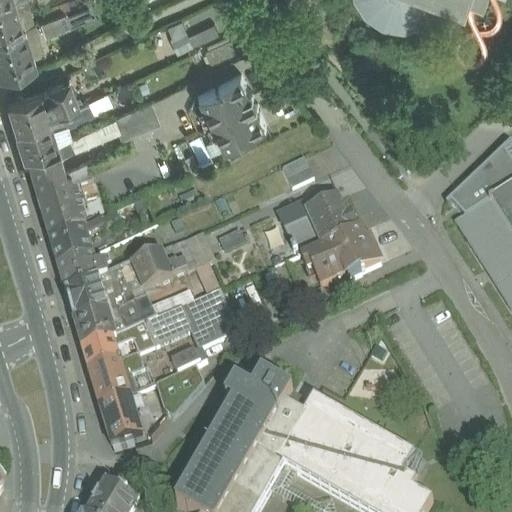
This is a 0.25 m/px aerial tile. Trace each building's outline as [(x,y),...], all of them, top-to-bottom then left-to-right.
[(75,0),(73,0),(57,6),(56,5),(41,11),(44,19),(45,19),(63,12),(79,6),(77,1),(76,1),(75,0)] [(363,0),(370,10),(386,20),(405,23),(424,18),(441,4),(435,0),(464,0),(467,1),(467,0),(363,0)] [(0,5),(0,37),(22,30),(14,2),(13,1),(0,5)] [(89,2),(79,6),(85,21),(85,22),(95,18),(89,2)] [(79,6),(63,12),(69,27),(85,21),(79,6)] [(63,12),(45,19),(44,19),(39,21),(45,36),(69,27),(63,12)] [(186,33),(200,28),(195,14),(181,19),(186,33)] [(214,26),(189,37),(194,48),(219,37),(214,26)] [(22,30),(0,37),(0,76),(35,66),(24,29),(22,30)] [(231,41),(205,53),(211,66),(237,54),(231,41)] [(241,77),(198,98),(223,150),(267,128),(259,113),(260,110),(258,105),(256,106),(252,99),(254,98),(252,93),(249,92),(241,77)] [(68,79),(48,87),(49,90),(42,92),(41,93),(49,118),(79,105),(68,79)] [(42,92),(7,102),(16,131),(50,120),(49,118),(41,93),(42,92)] [(79,105),(49,118),(50,120),(53,130),(66,124),(67,126),(94,115),(88,101),(79,105)] [(149,103),(114,119),(119,132),(120,132),(118,132),(122,140),(158,125),(149,103)] [(114,119),(57,144),(58,147),(24,158),(33,186),(66,176),(65,171),(61,157),(118,132),(119,132),(114,119)] [(50,120),(16,131),(24,158),(58,147),(57,144),(53,130),(50,120)] [(123,145),(113,149),(117,158),(127,154),(123,145)] [(511,146),(447,206),(449,208),(453,205),(466,220),(489,205),(489,204),(494,201),(494,202),(511,190),(511,164),(506,156),(511,150),(511,146)] [(102,154),(87,161),(92,179),(109,171),(102,154)] [(304,160),(282,170),(292,191),(314,180),(304,160)] [(65,171),(66,176),(33,186),(50,245),(83,233),(83,231),(87,229),(76,190),(94,185),(92,179),(87,161),(65,171)] [(511,190),(494,202),(494,201),(489,204),(489,205),(466,220),(457,226),(474,253),(511,313),(511,312),(511,190)] [(319,195),(302,203),(307,214),(324,206),(319,195)] [(152,199),(134,207),(137,218),(156,209),(152,199)] [(307,214),(283,225),(283,226),(294,251),(292,252),(294,257),(296,256),(298,259),(302,258),(359,232),(351,215),(346,218),(338,200),(307,214)] [(302,203),(272,217),(277,229),(283,226),(282,225),(283,225),(307,214),(302,203)] [(116,215),(103,221),(106,229),(120,222),(116,215)] [(83,233),(50,245),(57,271),(93,260),(87,238),(106,229),(103,221),(87,229),(83,231),(83,233)] [(359,232),(302,258),(309,274),(314,272),(321,288),(347,277),(349,283),(362,278),(361,276),(381,267),(373,249),(369,251),(360,232),(359,232)] [(196,240),(184,246),(176,249),(187,276),(207,267),(196,240)] [(187,276),(176,249),(162,256),(174,282),(187,276)] [(162,256),(132,269),(144,297),(174,283),(174,282),(162,256)] [(93,260),(57,271),(66,297),(100,287),(99,284),(108,280),(104,266),(96,269),(93,260)] [(108,280),(99,284),(100,287),(108,313),(144,297),(132,269),(108,280)] [(100,287),(66,297),(74,325),(108,315),(108,313),(100,287)] [(219,295),(182,312),(201,352),(237,336),(219,295)] [(108,315),(74,325),(83,353),(116,343),(116,341),(108,315)] [(165,318),(144,328),(153,347),(177,336),(175,331),(171,332),(165,318)] [(116,343),(83,353),(89,375),(120,366),(115,352),(133,344),(139,358),(155,352),(153,347),(144,328),(116,341),(116,343)] [(201,352),(173,366),(178,377),(196,369),(207,364),(201,352)] [(120,366),(89,375),(100,412),(131,403),(130,400),(137,397),(131,378),(144,372),(138,358),(120,366)] [(178,377),(156,388),(165,415),(173,422),(204,387),(196,369),(178,377)] [(417,460),(314,401),(311,407),(301,401),(292,397),(293,395),(263,378),(253,395),(236,385),(226,403),(234,408),(177,508),(184,511),(261,511),(270,497),(285,470),(301,479),(358,511),(430,511),(434,506),(414,495),(418,487),(405,479),(417,460)] [(131,403),(100,412),(112,450),(143,441),(131,403)] [(285,470),(270,497),(297,511),(334,511),(296,490),(301,479),(285,470)] [(140,509),(108,488),(93,511),(142,511),(143,511),(142,509),(141,510),(140,509)]
